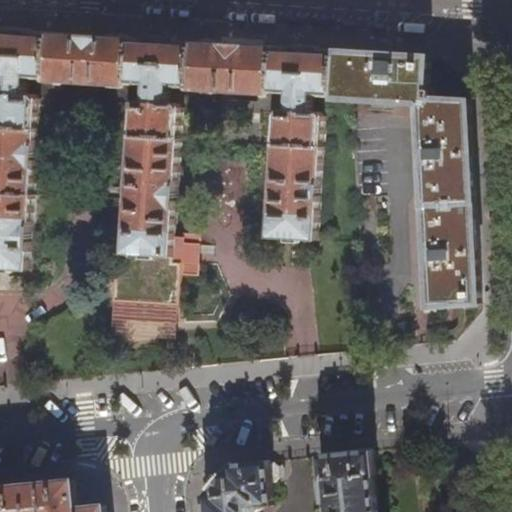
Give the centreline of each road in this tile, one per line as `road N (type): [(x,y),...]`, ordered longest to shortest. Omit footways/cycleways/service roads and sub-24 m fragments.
road 1 (residential): [(147,422),(511,377)]
road 2 (residential): [(0,436),(147,422)]
